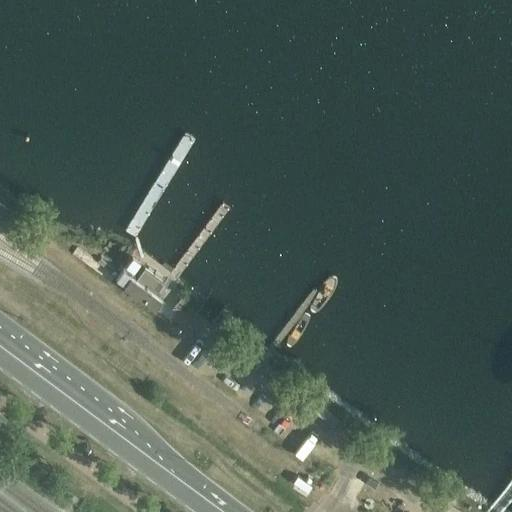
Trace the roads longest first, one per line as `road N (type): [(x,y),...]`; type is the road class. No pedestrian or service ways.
road 1 (secondary): [(191,486),(76,375),(0,318)]
road 2 (secondary): [(0,342),(191,486)]
